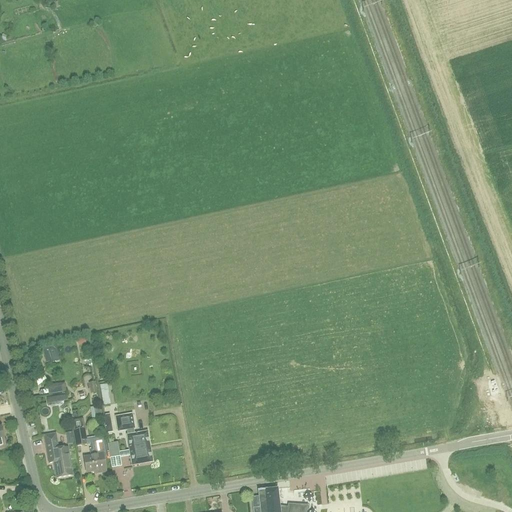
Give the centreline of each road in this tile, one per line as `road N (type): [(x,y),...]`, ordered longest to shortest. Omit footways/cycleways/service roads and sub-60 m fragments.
road 1 (unclassified): [(75,511),(426,451)]
road 2 (unclassified): [(44,511),(0,325)]
